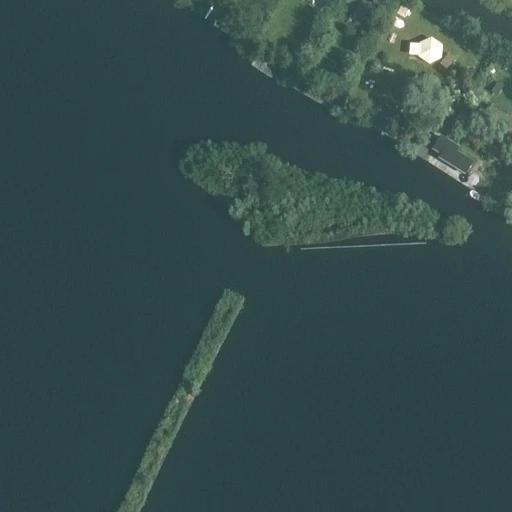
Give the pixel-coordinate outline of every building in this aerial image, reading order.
[(383,0),(375,0),(372,6),(379,10),(384,1),(383,0)] [(420,46),(419,59),(429,65),(440,60),(440,48),(431,41),(420,46)] [(448,55),(440,66),(446,71),(455,60),(448,55)] [(500,87),(495,93),(502,98),(506,91),(500,87)] [(511,120),(494,110),(489,118),(511,132),(511,120)] [(437,144),(433,151),(441,156),(439,159),(458,171),(465,160),(437,144)]
